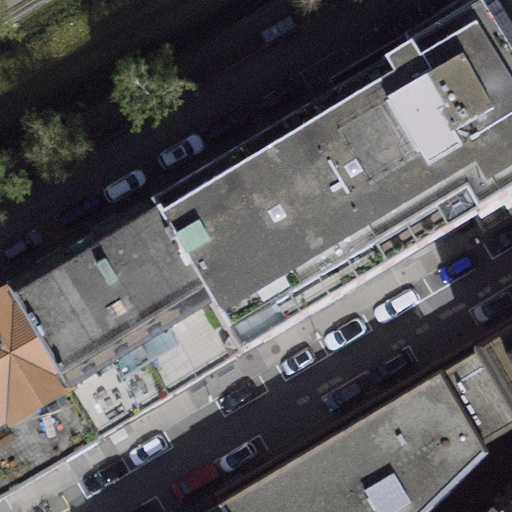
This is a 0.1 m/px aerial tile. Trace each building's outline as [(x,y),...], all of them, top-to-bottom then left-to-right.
[(380,71),(147,210),(238,357),(511,192),(511,61),(480,10),(380,71)] [(238,357),(147,210),(10,290),(70,388),(67,390),(97,441),(238,357)] [(70,388),(10,290),(0,296),(0,498),(97,441),(67,390),(70,388)] [(511,333),(466,360),(219,507),(222,511),(424,511),(474,465),(475,466),(486,456),(478,448),(507,430),(511,427),(511,333)] [(495,511),(511,511),(511,487),(492,509),(495,511)]
